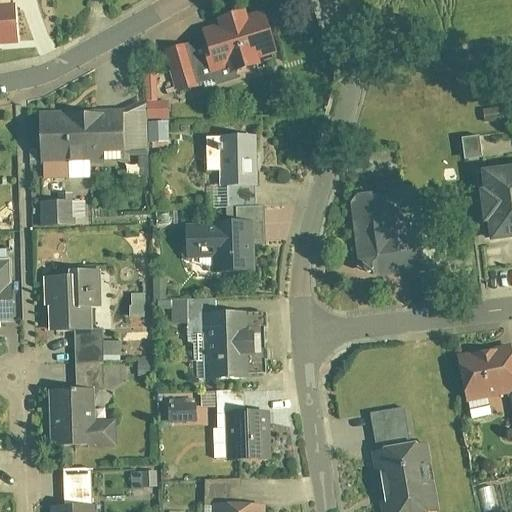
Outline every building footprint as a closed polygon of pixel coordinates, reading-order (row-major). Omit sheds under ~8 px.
[(16,9),(0,9),(0,49),(19,48),(16,9)] [(244,10),(215,19),(217,27),(200,32),(202,38),(167,49),(181,95),(236,78),(233,69),(278,55),(265,13),(247,19),(244,10)] [(148,120),(168,119),(167,102),(158,103),(156,74),(145,75),(148,120)] [(128,113),(43,116),(45,165),(130,161),(128,113)] [(168,143),(168,121),(149,122),(149,143),(168,143)] [(254,131),(215,132),(217,199),(257,198),(254,131)] [(479,138),(460,139),(462,160),(480,159),(479,138)] [(498,242),(511,240),(511,168),(489,171),(492,191),(488,191),(492,226),(496,225),(498,242)] [(365,259),(383,278),(438,273),(437,260),(444,251),(438,197),(423,192),(421,186),(411,187),(402,181),(388,182),(375,193),(356,194),(358,232),(363,232),(365,259)] [(40,228),(74,227),(74,219),(86,219),(86,201),(40,201),(40,228)] [(255,212),(207,214),(210,273),(258,271),(255,212)] [(99,265),(53,267),(56,340),(102,339),(99,265)] [(12,282),(0,282),(0,330),(14,330),(12,282)] [(259,310),(205,312),(207,379),(261,377),(259,310)] [(472,403),(511,395),(511,346),(463,356),(472,403)] [(98,386),(53,387),(55,453),(101,451),(98,386)] [(163,426),(194,426),(194,401),(164,401),(163,426)] [(276,408),(215,410),(217,467),(279,464),(276,408)] [(378,414),(384,452),(418,447),(412,409),(378,414)] [(386,511),(443,511),(434,444),(418,447),(384,452),(378,452),(386,511)] [(98,511),(98,494),(53,496),(53,511),(98,511)] [(268,511),(268,502),(214,504),(214,511),(268,511)]
